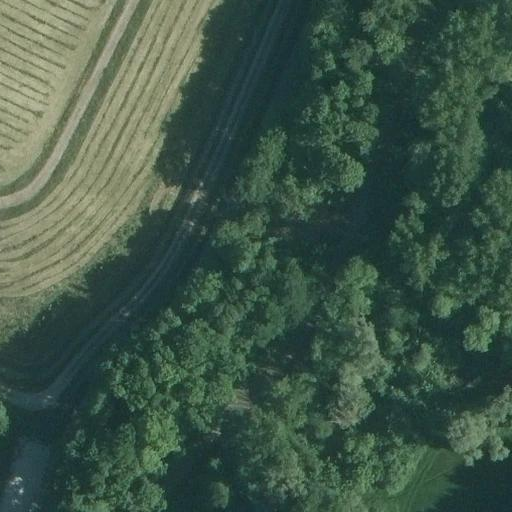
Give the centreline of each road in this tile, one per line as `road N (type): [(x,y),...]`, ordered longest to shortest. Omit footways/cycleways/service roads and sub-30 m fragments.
road 1 (unclassified): [(28,511),(101,374),(167,315),(198,268),(314,0)]
road 2 (track): [(0,201),(24,195),(47,171),(133,0)]
